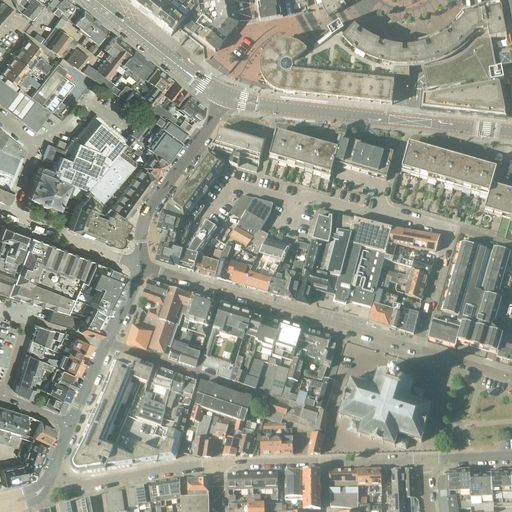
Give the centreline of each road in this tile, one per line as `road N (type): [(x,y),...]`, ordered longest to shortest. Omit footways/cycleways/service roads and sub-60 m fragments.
road 1 (residential): [(416,350),(453,231),(233,185),(216,209),(173,176)]
road 2 (tertiary): [(511,131),(305,111),(224,94)]
road 3 (residential): [(139,266),(416,350)]
road 4 (residential): [(217,463),(87,485),(52,473)]
road 5 (tertiary): [(224,94),(93,0)]
road 6 (residential): [(251,394),(107,343)]
road 7 (residential): [(6,215),(139,266)]
